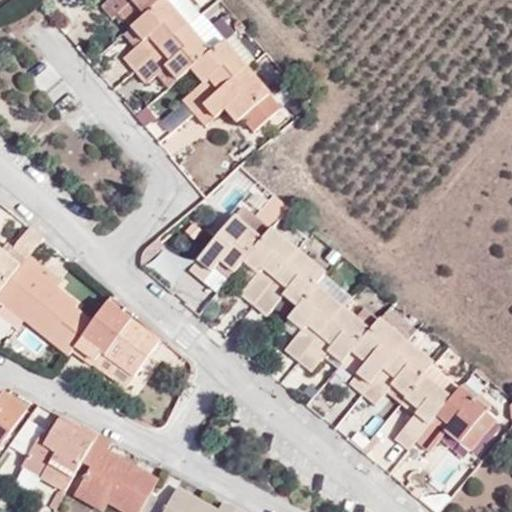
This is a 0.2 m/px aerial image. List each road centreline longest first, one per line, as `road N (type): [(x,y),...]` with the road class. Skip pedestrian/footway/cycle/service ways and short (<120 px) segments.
road 1 (residential): [(0,179),(211,360)]
road 2 (residential): [(211,360),(388,511)]
road 3 (residential): [(166,454),(0,368)]
road 4 (residential): [(276,511),(166,454)]
